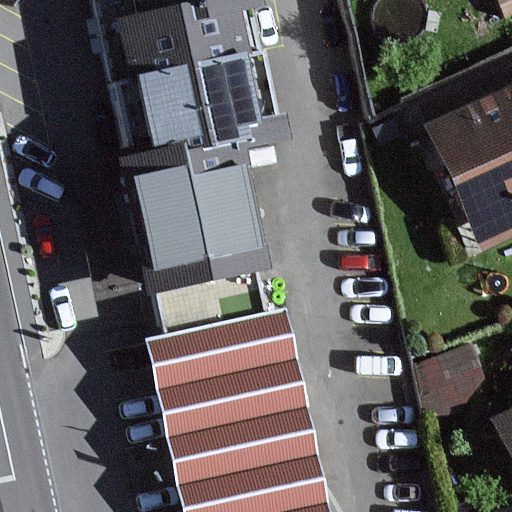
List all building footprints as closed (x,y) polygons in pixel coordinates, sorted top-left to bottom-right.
[(93,0),(111,80),(221,56),(251,50),(243,9),(260,5),(258,0),(93,0)] [(111,80),(126,150),(240,126),(277,118),(262,48),(251,50),(221,56),(111,80)] [(483,243),(511,230),(511,105),(505,91),(430,123),(483,243)] [(140,296),(153,293),(247,273),(271,268),(243,140),(240,126),(126,150),(110,154),(112,162),(113,168),(138,287),(140,296)] [(99,295),(138,287),(113,168),(73,177),(99,295)] [(183,511),(326,511),(283,309),(256,315),(247,273),(153,293),(162,338),(147,341),(183,511)] [(423,401),(481,397),(478,346),(420,350),(423,401)] [(511,411),(496,420),(511,453),(511,411)]
